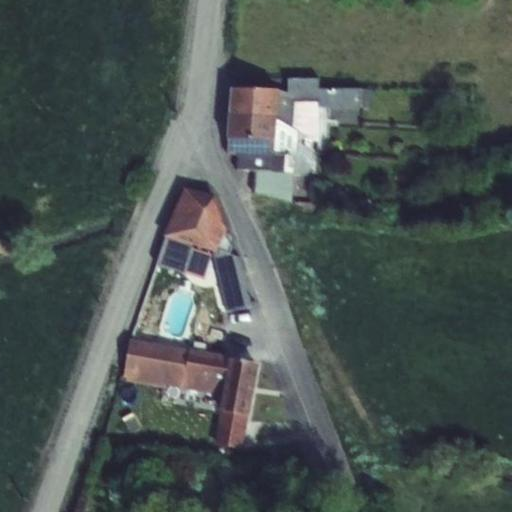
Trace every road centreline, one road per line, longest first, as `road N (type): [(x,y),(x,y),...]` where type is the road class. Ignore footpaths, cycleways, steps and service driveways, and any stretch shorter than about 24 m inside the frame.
road 1 (residential): [(44,511),(171,148),(199,0)]
road 2 (track): [(171,148),(211,173),(240,221),(356,511)]
